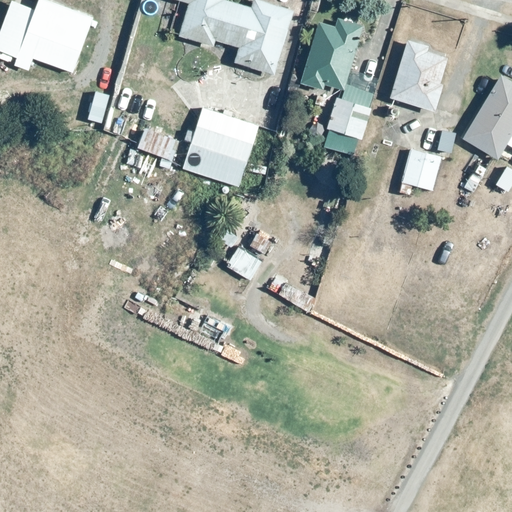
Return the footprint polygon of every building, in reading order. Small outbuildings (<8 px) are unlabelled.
[(10,0),(0,29),(0,45),(73,71),(93,15),(51,0),(38,0),(36,8),(35,7),(13,0),(10,0)] [(183,0),(192,2),(182,35),(216,45),(218,40),(242,47),(238,62),(277,74),(296,12),(258,0),(255,0),(253,7),(230,0),(183,0)] [(342,88),(347,90),(349,83),(364,32),(323,20),(304,83),(326,90),(328,84),(342,88)] [(452,55),(407,44),(393,99),(438,110),(452,55)] [(511,167),(511,82),(497,74),(460,140),(511,169),(511,167)] [(378,92),(349,83),(347,90),(342,88),(326,146),(360,156),(378,92)] [(263,126),(202,106),(182,166),(243,186),(263,126)] [(182,140),(162,133),(154,154),(175,161),(182,140)] [(444,156),(413,148),(405,183),(436,190),(444,156)] [(266,257),(250,250),(240,270),(255,278),(266,257)]
